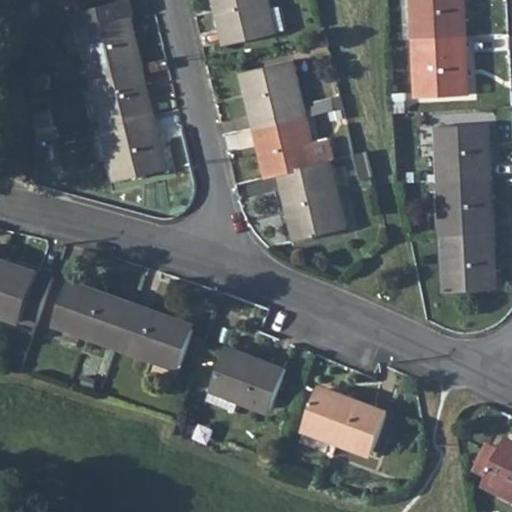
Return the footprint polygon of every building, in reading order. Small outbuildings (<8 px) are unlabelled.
[(76,26),(79,25),(93,80),(142,68),(128,13),(131,12),(128,0),(116,0),(92,6),(72,11),(76,26)] [(268,0),(217,0),(229,46),(277,33),(268,0)] [(466,0),(415,0),(417,38),(468,35),(466,0)] [(468,35),(417,38),(421,95),(471,92),(468,35)] [(295,63),(247,75),(259,121),(307,109),(295,63)] [(142,68),(93,80),(105,127),(154,115),(142,68)] [(307,109),(259,121),(270,167),(282,164),(318,155),(307,109)] [(154,115),(105,127),(119,181),(167,169),(154,115)] [(490,121),(440,125),(443,175),(494,172),(491,128),(490,121)] [(365,144),(355,146),(361,170),(371,168),(365,144)] [(318,155),(282,164),(299,230),(346,217),(330,153),(318,155)] [(494,172),(443,175),(447,231),(497,228),(494,172)] [(497,228),(447,231),(450,285),(501,283),(497,228)] [(3,262),(0,271),(0,313),(36,326),(52,278),(3,262)] [(102,336),(118,342),(130,307),(107,299),(65,286),(53,320),(82,330),(81,333),(100,340),(102,336)] [(130,307),(118,342),(132,347),(131,350),(150,357),(152,354),(179,363),(192,328),(130,307)] [(227,350),(214,385),(241,395),(239,399),(257,406),(259,401),(271,406),(285,368),(271,363),(255,357),(253,359),(227,350)] [(318,390),(306,423),(339,436),(338,440),(356,448),(358,443),(375,450),(389,413),(346,396),(344,400),(318,390)] [(486,482),(511,494),(511,439),(507,437),(486,482)]
